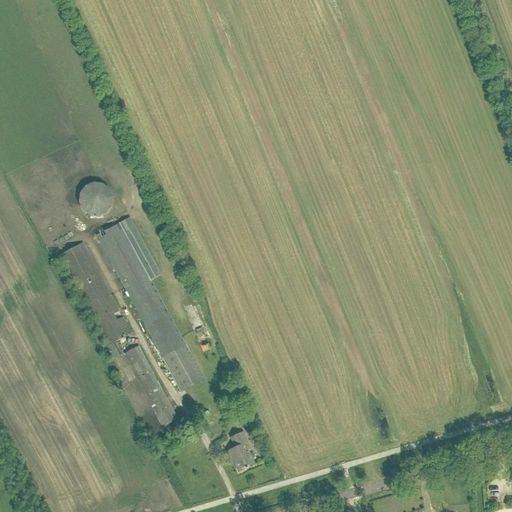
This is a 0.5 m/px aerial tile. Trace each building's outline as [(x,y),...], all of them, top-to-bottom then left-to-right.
[(107,186),(98,183),(89,185),(81,191),(78,199),(81,208),(86,214),(94,218),(104,216),(110,211),(113,202),(111,193),(107,186)] [(96,236),(163,358),(181,393),(204,380),(186,346),(150,281),(160,275),(129,218),(96,236)] [(114,360),(123,355),(116,342),(131,334),(82,243),(58,256),(114,360)] [(201,343),(204,350),(212,347),(209,339),(201,343)] [(138,347),(123,355),(162,427),(177,420),(138,347)] [(239,472),(254,465),(247,450),(250,449),(243,433),(231,438),(236,448),(227,452),(231,460),(233,459),(239,472)]
